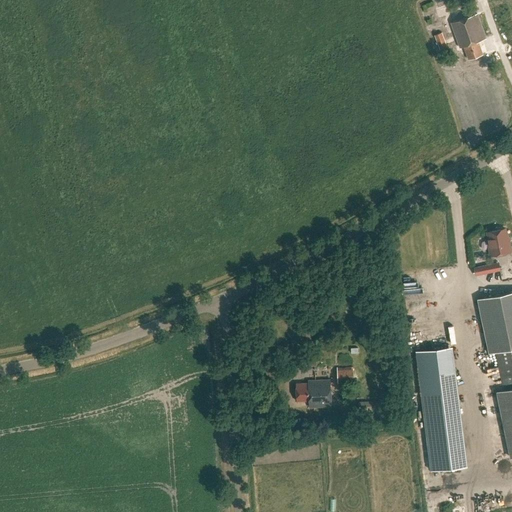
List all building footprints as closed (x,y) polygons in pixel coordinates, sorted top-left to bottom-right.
[(464,46),(469,59),(483,55),(478,42),(487,39),(478,14),(452,23),(460,47),(464,46)] [(447,46),(442,31),(434,34),(439,49),(447,46)] [(488,238),(492,256),(511,251),(511,237),(510,237),(508,227),(488,231),(489,238),(488,238)] [(474,268),(475,276),(500,270),(498,263),(474,268)] [(511,291),(478,299),(489,353),(496,352),(511,348),(511,291)] [(511,382),(511,348),(496,352),(502,384),(511,382)] [(338,369),(338,383),(353,383),(353,368),(338,369)] [(332,408),(331,380),(307,381),(307,384),(297,384),(298,399),(302,399),(302,402),(309,402),(309,409),(332,408)] [(511,388),(497,392),(510,457),(511,456),(511,388)] [(463,466),(454,394),(422,399),(431,471),(463,466)] [(354,411),(374,411),(374,416),(382,416),(382,410),(396,410),(395,400),(360,402),(360,404),(354,407),(354,411)]
